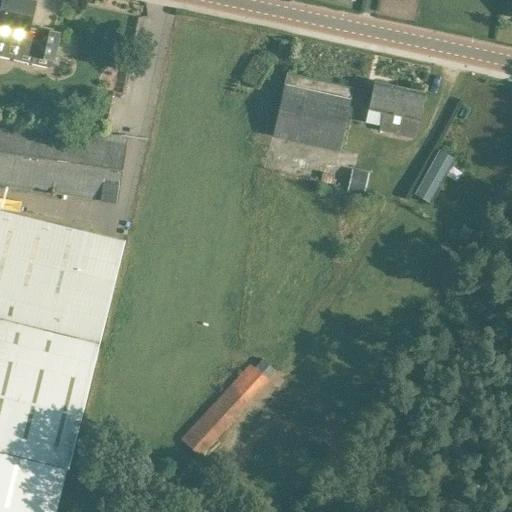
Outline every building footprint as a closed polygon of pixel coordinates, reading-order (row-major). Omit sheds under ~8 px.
[(0,56),(51,67),(53,60),(59,33),(39,28),(39,30),(29,27),(35,2),(25,0),(2,0),(1,4),(0,3),(0,56)] [(240,79),(255,88),(269,66),(254,57),(240,79)] [(287,73),(284,84),(283,84),(272,137),(339,151),(353,87),(287,73)] [(415,138),(425,93),(374,82),(372,91),(368,110),(383,113),(379,130),(415,138)] [(0,184),(118,202),(127,138),(0,119),(0,184)] [(454,159),(439,151),(415,194),(430,202),(440,185),(439,185),(454,159)] [(332,184),(334,175),(323,172),(320,181),(332,184)] [(366,178),(351,175),(348,189),(363,193),(366,178)] [(0,451),(68,468),(94,363),(0,339),(0,296),(65,313),(85,231),(0,209),(0,451)] [(0,339),(94,363),(124,241),(85,231),(65,313),(0,296),(0,339)] [(270,381),(268,379),(275,371),(262,359),(255,367),(250,363),(181,438),(201,456),(270,381)]
